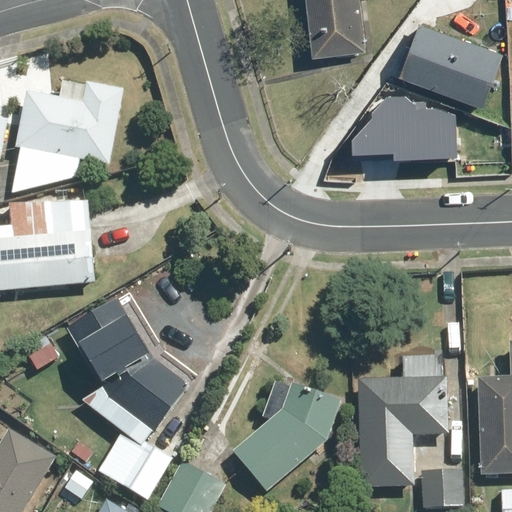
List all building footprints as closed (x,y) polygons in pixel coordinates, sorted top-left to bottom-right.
[(308,0),(313,58),(368,53),(363,0),(308,0)] [(466,0),(438,0),(448,14),(466,0)] [(425,23),(404,74),(484,107),(505,57),(425,23)] [(126,75),(88,68),(84,89),(29,78),(18,133),(111,151),(126,75)] [(349,143),(349,157),(392,156),(392,162),(457,159),(455,113),(444,110),(430,109),(430,104),(417,104),(409,97),(389,98),(371,112),(371,118),(349,143)] [(0,236),(0,291),(95,282),(89,228),(0,236)] [(153,358),(120,299),(68,328),(102,389),(159,436),(195,393),(153,358)] [(43,305),(22,316),(32,336),(53,326),(43,305)] [(511,345),(511,381),(480,382),(484,475),(511,473),(511,345)] [(358,382),(361,484),(415,483),(414,436),(449,435),(448,379),(358,382)] [(234,454),(269,495),(329,443),(344,403),(294,385),(284,412),(234,454)] [(0,451),(0,511),(26,511),(59,456),(13,430),(0,451)] [(141,450),(115,482),(143,504),(169,473),(141,450)] [(189,468),(163,510),(165,511),(217,511),(230,492),(189,468)] [(427,474),(427,511),(465,511),(465,474),(427,474)] [(100,511),(122,511),(106,503),(100,511)]
